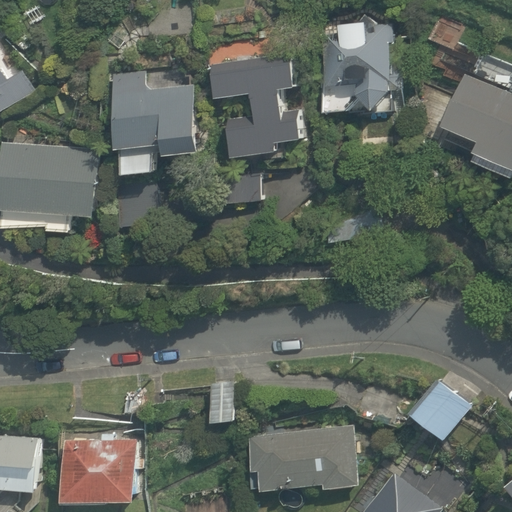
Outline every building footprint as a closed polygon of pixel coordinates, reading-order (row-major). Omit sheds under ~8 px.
[(389,15),(317,26),(326,119),(357,116),(363,108),(381,122),(397,87),(389,15)] [(295,61),(211,67),(216,125),(227,124),(230,167),(287,163),(286,152),(306,150),(303,114),(290,115),(288,97),(298,96),(295,61)] [(0,119),(25,106),(0,66),(0,119)] [(170,164),(203,163),(198,71),(115,76),(120,162),(127,161),(128,183),(161,181),(160,159),(170,158),(170,164)] [(511,97),(468,81),(448,138),(482,150),(477,163),(511,175),(511,97)] [(6,155),(5,155),(3,218),(3,247),(71,249),(72,221),(93,221),(95,152),(6,150),(6,155)] [(263,201),(262,179),(222,182),(224,204),(263,201)] [(480,406),(439,373),(413,406),(454,438),(480,406)] [(256,433),(264,492),(328,483),(329,491),(362,487),(353,420),(256,433)] [(149,435),(71,434),(70,498),(147,500),(149,435)] [(0,488),(48,490),(50,437),(0,435),(0,488)] [(423,511),(394,491),(383,507),(378,504),(372,511),(423,511)]
